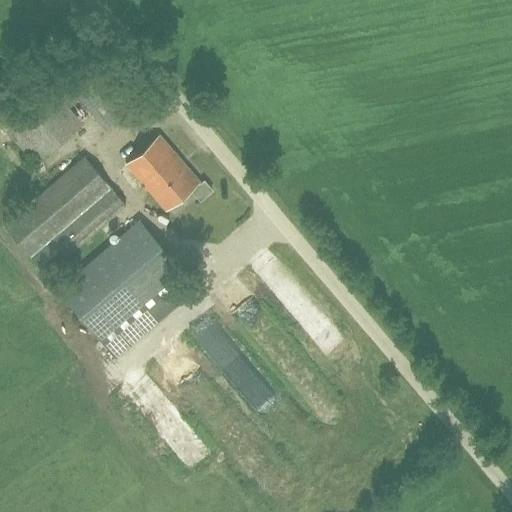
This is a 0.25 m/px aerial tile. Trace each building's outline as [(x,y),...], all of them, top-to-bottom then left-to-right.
[(65,81),(107,131),(135,107),(93,57),(65,81)] [(34,165),(84,123),(55,89),(45,97),(34,85),(10,105),(20,118),(5,130),(34,165)] [(200,201),(212,191),(204,182),(200,186),(198,183),(199,182),(160,136),(126,164),(166,211),(191,189),(200,201)] [(45,273),(125,205),(84,157),(4,225),(45,273)] [(195,288),(181,270),(139,221),(59,290),(115,356),(195,288)] [(233,409),(215,417),(227,442),(244,434),(233,409)]
